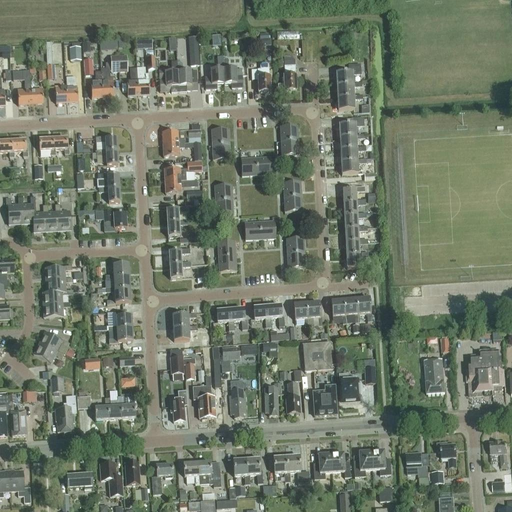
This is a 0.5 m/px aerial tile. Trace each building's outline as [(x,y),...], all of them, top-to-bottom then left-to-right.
[(277,43),(298,42),(298,34),(276,35),(277,43)] [(189,50),(198,50),(197,39),(188,39),(189,50)] [(152,42),(136,43),(136,51),(152,50),(152,42)] [(70,50),(70,63),(81,62),(80,49),(70,50)] [(111,74),(119,74),(118,58),(110,59),(111,74)] [(118,58),(119,74),(127,74),(126,58),(118,58)] [(148,72),(155,71),(154,58),(147,59),(148,72)] [(198,58),(189,58),(190,69),(199,68),(198,58)] [(223,60),(223,66),(224,86),(231,86),(231,90),(243,89),(242,77),(236,77),(236,70),(228,70),(228,60),(223,60)] [(294,61),(277,62),(278,69),(284,69),(285,77),(283,78),(284,85),(278,85),(278,92),(280,93),(284,93),(296,93),(295,77),(294,77),(294,73),(295,73),(295,67),(294,61)] [(179,95),(177,69),(177,64),(171,64),(171,70),(165,71),(165,73),(159,73),(160,93),(172,93),(172,95),(179,95)] [(271,94),(269,66),(267,64),(262,65),(261,66),(261,71),(252,72),(252,82),(258,81),(259,94),(271,94)] [(91,65),(83,65),(84,76),(92,75),(91,65)] [(217,87),(224,86),(223,66),(218,67),(218,71),(211,71),(211,79),(205,79),(205,91),(217,90),(217,87)] [(337,86),(352,85),(352,77),(361,77),(360,66),(348,67),(349,74),(336,75),(337,86)] [(47,68),(48,82),(55,82),(54,68),(52,68),(47,68)] [(177,69),(179,95),(186,94),(186,92),(198,91),(197,73),(191,73),(190,72),(183,72),(183,69),(177,69)] [(101,71),(101,74),(103,101),(113,100),(112,80),(110,80),(109,70),(101,71)] [(127,99),(138,98),(137,70),(129,71),(130,82),(126,82),(127,99)] [(149,97),(148,76),(143,76),(143,70),(137,70),(138,98),(149,97)] [(31,108),(30,92),(29,73),(12,74),(13,83),(24,83),(24,92),(17,93),(18,109),(31,108)] [(91,102),(103,101),(101,74),(95,74),(96,84),(90,84),(91,102)] [(67,88),(66,88),(67,105),(78,104),(77,88),(76,88),(76,79),(66,79),(67,88)] [(337,98),(353,97),(353,90),(361,89),(361,84),(352,85),(337,86),(337,98)] [(66,88),(55,89),(56,105),(67,105),(66,88)] [(30,92),(31,108),(43,107),(42,91),(30,92)] [(353,97),(337,98),(338,112),(354,111),(353,102),(362,102),(362,97),(353,97)] [(361,108),(361,115),(369,115),(369,107),(361,108)] [(352,126),(339,126),(340,139),(355,138),(355,137),(355,129),(364,128),(364,119),(351,120),(352,126)] [(188,140),(200,139),(199,126),(192,127),(192,132),(188,133),(188,134),(188,140)] [(297,127),(280,128),(281,143),(298,142),(297,127)] [(228,131),(211,132),(212,147),(229,146),(228,131)] [(188,141),(188,140),(188,134),(177,134),(162,135),(163,147),(184,145),(183,141),(188,141)] [(355,138),(340,139),(340,151),(356,151),(356,149),(356,141),(364,141),(364,136),(355,137),(355,138)] [(105,155),(117,154),(116,140),(105,141),(105,139),(95,139),(95,145),(98,144),(98,152),(105,152),(105,155)] [(53,141),(40,142),(40,152),(51,152),(51,157),(56,157),(56,152),(54,152),(53,141)] [(67,141),(53,141),(54,152),(56,152),(65,151),(65,156),(70,156),(69,151),(67,151),(67,141)] [(298,142),(281,143),(282,158),(299,157),(298,142)] [(12,143),(0,143),(0,154),(10,154),(10,159),(15,159),(14,154),(12,154),(12,143)] [(26,143),(12,143),(12,154),(14,154),(23,153),(23,158),(28,158),(28,153),(26,153),(26,143)] [(89,153),(89,146),(82,146),(82,143),(76,143),(77,154),(89,153)] [(199,144),(192,145),(194,164),(201,163),(199,144)] [(184,145),(163,147),(163,159),(179,158),(178,151),(184,151),(184,145)] [(229,146),(212,147),(213,162),(230,161),(229,146)] [(356,151),(340,151),(341,164),(357,163),(357,161),(356,154),(365,153),(365,149),(356,149),(356,151)] [(117,167),(117,154),(105,155),(105,152),(98,152),(96,152),(96,158),(106,157),(106,168),(117,167)] [(271,159),(256,160),(257,177),(272,177),(271,159)] [(256,160),(241,160),(242,178),(257,177),(256,160)] [(357,163),(341,164),(342,176),(358,176),(357,166),(366,166),(365,161),(357,161),(357,163)] [(187,165),(187,171),(187,175),(191,175),(202,174),(201,164),(187,165)] [(41,167),(34,167),(34,182),(42,181),(41,167)] [(192,182),(191,175),(187,175),(187,171),(179,172),(179,171),(164,172),(164,184),(192,182)] [(107,192),(119,191),(118,177),(107,178),(106,176),(97,176),(97,182),(100,181),(100,189),(107,189),(107,192)] [(197,182),(180,183),(164,184),(165,197),(180,196),(180,190),(197,189),(197,182)] [(300,184),(283,185),(284,200),(301,199),(300,184)] [(232,187),(214,188),(215,203),(233,202),(232,187)] [(120,204),(119,191),(107,192),(107,189),(100,189),(98,189),(98,195),(108,194),(108,205),(120,204)] [(355,191),(342,192),(343,205),(356,204),(356,202),(355,194),(365,194),(364,189),(355,189),(355,191)] [(202,192),(186,193),(186,202),(202,201),(202,192)] [(33,234),(46,234),(45,215),(43,215),(36,215),(35,199),(30,199),(30,207),(32,207),(33,226),(33,234)] [(301,199),(284,200),(285,214),(302,213),(301,199)] [(20,207),(18,207),(11,208),(10,200),(6,201),(6,208),(8,208),(8,210),(9,227),(21,226),(20,207)] [(23,200),(18,200),(18,207),(20,207),(21,226),(33,226),(32,207),(30,207),(23,207),(23,200)] [(233,202),(215,203),(216,218),(234,217),(233,202)] [(356,204),(343,205),(344,218),(357,217),(356,215),(356,208),(365,207),(365,202),(356,202),(356,204)] [(48,207),(43,208),(43,215),(45,215),(46,234),(58,233),(57,214),(56,214),(48,214),(48,207)] [(60,207),(55,207),(56,214),(57,214),(58,233),(70,233),(69,213),(60,214),(60,207)] [(178,211),(166,212),(167,226),(178,225),(178,222),(178,214),(187,214),(187,208),(178,209),(178,211)] [(106,211),(77,213),(78,220),(80,220),(83,217),(95,216),(95,214),(103,214),(106,213),(106,211)] [(110,218),(110,213),(106,213),(103,214),(104,224),(104,234),(115,234),(115,231),(126,231),(125,216),(112,216),(113,217),(110,218)] [(104,222),(103,214),(95,214),(95,216),(96,222),(104,222)] [(357,217),(344,218),(345,231),(357,230),(357,229),(357,221),(366,220),(366,215),(356,215),(357,217)] [(178,225),(167,226),(168,239),(179,239),(179,228),(188,227),(188,222),(178,222),(178,225)] [(260,224),(245,225),(245,242),(260,241),(260,224)] [(275,224),(260,224),(260,241),(275,240),(275,224)] [(367,233),(367,230),(366,228),(357,229),(357,230),(345,231),(346,244),(358,244),(358,242),(357,234),(367,233)] [(304,240),(286,241),(287,256),(305,255),(304,240)] [(358,244),(346,244),(346,258),(359,257),(359,254),(358,247),(367,246),(367,241),(358,242),(358,244)] [(235,243),(218,244),(218,259),(236,258),(235,243)] [(180,253),(168,254),(169,268),(181,267),(180,264),(180,256),(190,256),(189,250),(180,251),(180,253)] [(359,257),(346,258),(347,271),(359,270),(359,260),(368,259),(368,254),(359,254),(359,257)] [(305,255),(287,256),(288,271),(305,270),(305,255)] [(236,258),(218,259),(219,274),(237,273),(236,258)] [(0,299),(4,300),(3,287),(7,287),(6,275),(14,274),(13,261),(0,261),(0,299)] [(181,267),(169,268),(170,281),(181,280),(181,270),(190,269),(190,268),(190,264),(180,264),(181,267)] [(113,277),(105,277),(105,282),(113,281),(113,280),(129,279),(128,266),(113,267),(113,277)] [(64,269),(45,270),(46,282),(65,281),(65,280),(64,272),(71,272),(71,267),(64,267),(64,269)] [(65,281),(46,282),(47,294),(66,293),(66,292),(65,285),(72,284),(72,279),(65,280),(65,281)] [(114,289),(106,290),(106,294),(114,294),(114,293),(129,292),(129,279),(113,280),(113,281),(114,289)] [(47,294),(42,294),(43,307),(62,306),(62,304),(62,297),(73,296),(73,292),(66,292),(66,293),(47,294)] [(114,302),(106,302),(107,307),(115,307),(115,306),(130,305),(129,292),(114,293),(114,294),(114,302)] [(369,301),(356,302),(358,317),(359,317),(367,317),(367,325),(372,324),(371,315),(370,316),(369,301)] [(356,302),(343,303),(345,318),(346,318),(354,318),(355,326),(360,325),(359,317),(358,317),(356,302)] [(343,303),(331,304),(332,320),(342,319),(342,327),(347,326),(346,318),(345,318),(343,303)] [(62,306),(43,307),(44,320),(63,318),(63,309),(70,309),(70,304),(62,304),(62,306)] [(319,305),(306,306),(308,322),(309,321),(317,321),(318,329),(322,329),(322,320),(320,320),(319,305)] [(306,306),(293,307),(295,323),(304,322),(305,330),(310,330),(309,321),(308,322),(306,306)] [(0,321),(9,321),(8,307),(0,307),(0,321)] [(280,308),(267,309),(268,321),(270,320),(278,320),(279,329),(284,328),(283,319),(281,319),(280,308)] [(267,309),(253,310),(254,322),(264,321),(265,330),(271,330),(270,320),(268,321),(267,309)] [(243,311),(230,312),(231,324),(233,324),(241,323),(241,332),(247,332),(246,322),(244,323),(243,311)] [(230,312),(216,313),(217,325),(227,324),(228,333),(234,333),(233,324),(231,324),(230,312)] [(187,316),(172,318),(173,331),(188,329),(188,328),(187,321),(196,320),(196,315),(187,316)] [(116,328),(108,328),(108,333),(116,333),(116,331),(131,331),(131,318),(116,318),(116,328)] [(188,329),(173,331),(174,343),(188,342),(188,333),(197,332),(196,328),(188,328),(188,329)] [(116,341),(108,341),(108,346),(117,345),(117,344),(132,343),(131,331),(116,331),(116,333),(116,341)] [(44,334),(39,345),(56,354),(57,352),(60,346),(67,349),(69,345),(62,341),(61,343),(44,334)] [(305,373),(332,371),(330,343),(302,346),(305,373)] [(39,345),(33,357),(51,365),(55,357),(61,360),(63,356),(57,352),(56,354),(39,345)] [(263,354),(277,353),(277,346),(263,346),(263,354)] [(229,363),(239,362),(238,350),(222,351),(223,363),(224,375),(230,374),(229,363)] [(65,356),(71,359),(74,354),(68,351),(65,356)] [(182,351),(170,352),(172,377),(184,376),(183,367),(182,361),(182,351)] [(469,374),(467,374),(467,384),(472,383),(473,395),(493,393),(492,389),(503,388),(501,364),(498,364),(498,353),(481,354),(481,359),(471,359),(472,366),(469,366),(469,374)] [(112,360),(102,361),(103,369),(113,369),(112,360)] [(133,360),(119,360),(119,368),(133,368),(133,360)] [(57,361),(55,367),(60,370),(63,364),(57,361)] [(84,373),(99,372),(99,361),(83,362),(84,373)] [(195,382),(194,367),(195,367),(195,361),(183,362),(184,367),(185,367),(186,382),(195,382)] [(427,398),(445,396),(442,362),(424,364),(427,398)] [(341,404),(358,403),(356,383),(347,383),(347,377),(339,377),(341,404)] [(209,379),(204,380),(205,389),(207,420),(215,420),(214,405),(216,405),(216,402),(214,401),(214,400),(211,400),(210,389),(209,379)] [(52,394),(64,393),(62,380),(50,381),(52,394)] [(273,391),(265,391),(266,415),(269,415),(269,418),(277,418),(277,398),(280,398),(280,386),(273,386),(273,391)] [(287,416),(300,415),(299,400),(298,400),(297,386),(287,386),(288,400),(286,400),(287,416)] [(334,388),(325,389),(325,394),(313,394),(314,419),(336,417),(334,388)] [(205,389),(192,390),(193,403),(198,403),(199,421),(200,421),(201,422),(205,422),(206,420),(207,420),(205,389)] [(177,402),(169,403),(170,415),(172,415),(173,424),(184,423),(183,408),(187,408),(186,393),(177,393),(177,402)] [(233,398),(229,399),(230,418),(233,417),(234,421),(243,421),(242,417),(246,416),(244,398),(242,398),(241,393),(232,393),(233,398)] [(131,399),(131,397),(123,397),(123,399),(122,399),(124,421),(135,420),(134,408),(136,408),(137,408),(136,399),(131,399)] [(0,439),(7,439),(5,416),(8,416),(7,398),(0,398),(0,439)] [(8,406),(16,406),(15,398),(8,398),(8,406)] [(74,424),(73,416),(76,416),(75,398),(65,399),(66,406),(63,406),(63,410),(55,411),(56,422),(57,422),(58,434),(73,433),(72,424),(74,424)] [(124,421),(123,409),(122,399),(117,399),(118,404),(110,404),(111,422),(124,421)] [(111,422),(110,404),(109,400),(104,400),(105,410),(94,411),(95,423),(111,422)] [(12,438),(26,438),(25,413),(11,414),(12,438)] [(506,457),(507,457),(507,444),(490,446),(490,458),(501,457),(502,470),(507,470),(506,457)] [(447,445),(437,446),(438,455),(441,455),(441,462),(448,462),(449,471),(456,470),(455,461),(457,461),(456,448),(447,448),(447,445)] [(371,454),(372,473),(379,472),(380,478),(391,477),(390,464),(384,464),(383,453),(371,454)] [(365,473),(372,473),(371,454),(358,455),(359,466),(353,466),(354,480),(365,479),(365,473)] [(331,457),(332,475),(344,474),(344,480),(350,480),(349,466),(344,467),(343,456),(331,457)] [(421,456),(406,457),(408,478),(418,477),(419,481),(428,480),(427,469),(422,469),(421,456)] [(324,476),(332,475),(331,457),(318,457),(319,468),(313,469),(314,482),(325,482),(324,476)] [(299,458),(286,459),(287,475),(289,475),(297,474),(298,487),(309,486),(308,474),(300,475),(299,458)] [(286,459),(273,461),(274,476),(284,475),(285,485),(290,484),(289,475),(287,475),(286,459)] [(259,461),(246,462),(247,478),(249,478),(257,477),(257,486),(263,486),(262,476),(260,477),(259,461)] [(246,462),(233,463),(234,479),(244,478),(244,487),(250,487),(249,478),(247,478),(246,462)] [(125,488),(139,487),(137,464),(124,465),(125,488)] [(199,478),(200,487),(213,486),(213,490),(221,489),(220,476),(211,477),(210,464),(196,465),(197,478),(199,478)] [(195,488),(200,487),(199,478),(197,478),(196,465),(183,466),(184,479),(194,478),(195,488)] [(115,466),(99,468),(100,484),(108,483),(110,500),(123,499),(121,479),(116,480),(115,466)] [(157,479),(151,479),(152,490),(152,498),(162,497),(161,490),(161,479),(164,479),(164,481),(173,480),(172,467),(156,468),(157,479)] [(22,472),(9,473),(10,493),(18,493),(18,498),(23,498),(23,490),(22,472)] [(9,473),(0,473),(0,499),(3,499),(3,494),(10,493),(9,473)] [(434,486),(444,485),(443,473),(433,474),(434,486)] [(93,491),(92,477),(67,478),(67,490),(84,489),(84,491),(93,491)] [(428,480),(419,481),(419,489),(429,488),(429,480),(428,480)] [(505,493),(504,484),(492,485),(493,494),(505,493)] [(244,490),(235,490),(236,499),(245,498),(244,490)] [(379,505),(392,504),(391,491),(393,491),(378,492),(379,505)] [(141,504),(147,503),(146,492),(134,493),(134,499),(141,498),(141,504)] [(349,511),(349,497),(339,498),(339,511),(349,511)] [(454,511),(454,500),(439,502),(439,511),(454,511)] [(214,511),(214,503),(200,504),(200,511),(214,511)]
